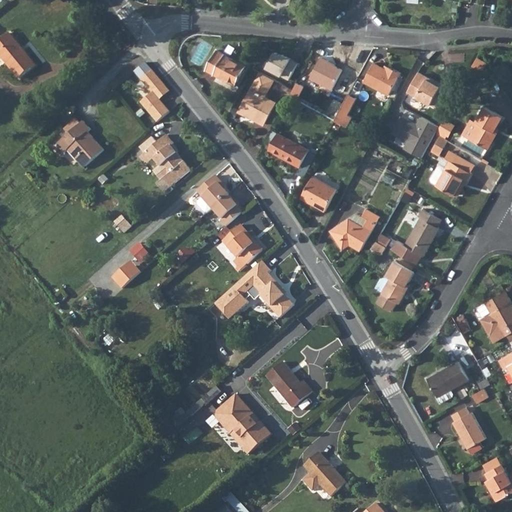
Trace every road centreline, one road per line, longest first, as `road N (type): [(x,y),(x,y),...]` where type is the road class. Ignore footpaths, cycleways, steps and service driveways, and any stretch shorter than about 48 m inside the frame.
road 1 (residential): [(381,374),(268,187),(147,37)]
road 2 (residential): [(147,37),(177,21),(356,33)]
road 3 (residential): [(381,374),(423,334),(492,223)]
road 4 (residential): [(457,511),(381,374)]
road 5 (residential): [(356,33),(511,36)]
